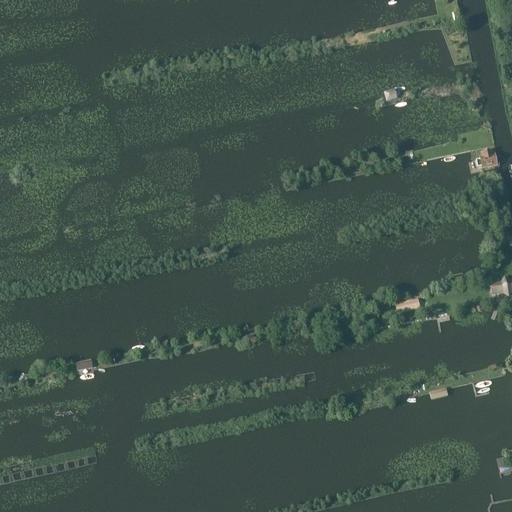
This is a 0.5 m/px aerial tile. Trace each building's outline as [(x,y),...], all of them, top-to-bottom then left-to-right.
[(479,155),(482,172),(498,169),(494,152),(479,155)] [(502,283),(489,285),(491,297),(503,295),(508,297),(511,293),(511,292),(511,280),(510,281),(505,277),(502,283)] [(396,305),(397,316),(420,311),(418,300),(396,305)] [(75,365),(77,374),(92,370),(91,362),(75,365)] [(429,394),(431,402),(448,398),(446,390),(429,394)]
